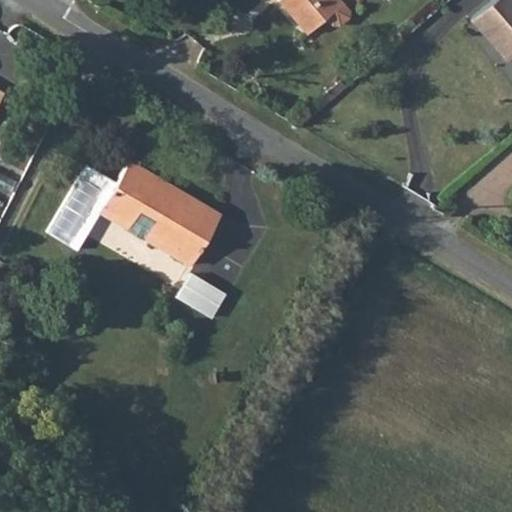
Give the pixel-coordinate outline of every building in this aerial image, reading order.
[(283,0),(307,28),(324,14),(331,21),(340,20),(351,7),(350,1),(349,0),(283,0)] [(511,0),(490,0),(469,18),(505,61),(509,58),(511,62),(511,0)] [(83,242),(99,209),(118,172),(87,156),(52,226),(83,242)] [(127,156),(118,172),(99,209),(111,215),(194,257),(221,205),(127,156)] [(193,271),(178,297),(215,318),(230,292),(193,271)]
